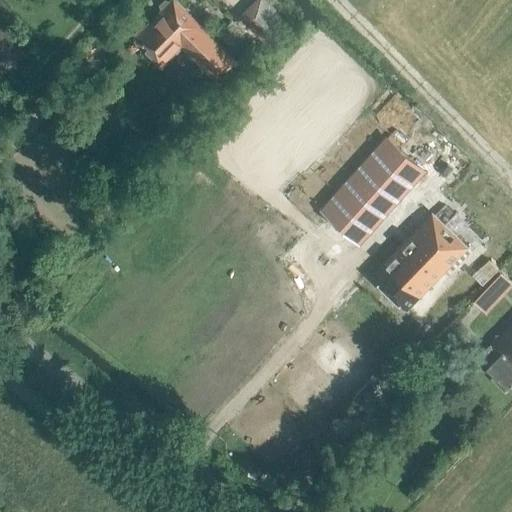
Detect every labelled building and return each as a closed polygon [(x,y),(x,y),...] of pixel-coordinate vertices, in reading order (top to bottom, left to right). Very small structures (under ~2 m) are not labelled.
[(219,84),(239,64),(173,0),(171,0),(133,39),(162,67),(182,47),(219,84)] [(268,46),(289,25),(274,11),(276,9),(267,0),(254,0),(238,16),(268,46)] [(418,134),(383,184),(412,205),(447,155),(418,134)] [(359,244),(393,206),(355,171),(321,209),(359,244)] [(454,218),(468,208),(451,183),(437,193),(454,218)] [(432,213),(409,237),(402,244),(372,275),(406,309),(466,247),(432,213)] [(486,311),(501,296),(490,285),(475,301),(486,311)] [(511,322),(490,345),(489,344),(483,350),(475,350),(475,367),(481,367),(505,390),(511,383),(511,322)] [(306,449),(331,425),(314,407),(307,414),(314,422),(296,439),(306,449)]
